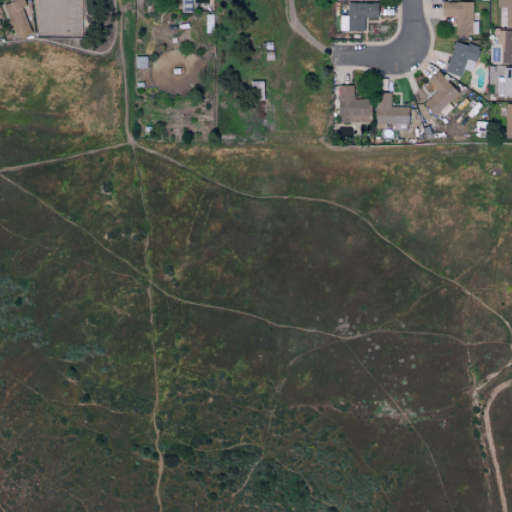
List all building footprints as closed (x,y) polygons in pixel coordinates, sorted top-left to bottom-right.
[(29,32),(21,7),(25,6),(22,0),(9,0),(11,2),(1,5),(9,28),(12,27),(15,37),(29,32)] [(188,0),(181,0),(180,0),(180,12),(189,12),(188,0)] [(511,26),(511,0),(497,0),(497,26),(511,26)] [(339,15),(338,31),(363,31),(363,17),(376,18),(377,3),(347,2),(346,16),(339,15)] [(471,2),(440,2),(440,16),(454,17),(454,34),(477,35),(478,21),(471,21),(471,2)] [(511,63),(511,30),(496,30),(496,44),(502,44),(502,63),(511,63)] [(471,72),(478,48),(453,40),(443,72),(460,77),(462,69),(471,72)] [(496,95),(511,95),(511,67),(502,68),(502,77),(496,77),(496,95)] [(457,92),(435,71),(426,80),(436,90),(422,104),(434,116),(457,92)] [(337,122),(369,121),(368,98),(352,99),(352,85),(336,85),(337,122)] [(406,123),(406,107),(389,106),(389,92),(375,92),(374,123),(406,123)]
